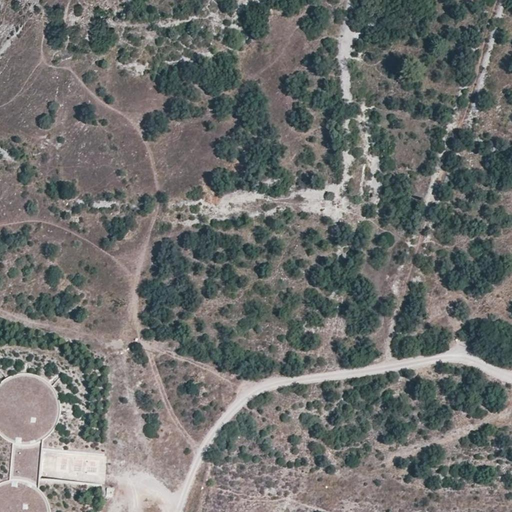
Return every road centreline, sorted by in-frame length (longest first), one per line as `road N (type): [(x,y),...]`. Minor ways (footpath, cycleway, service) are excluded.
road 1 (track): [(196,460),(131,310),(158,189),(149,148),(67,61)]
road 2 (track): [(511,376),(470,357),(439,355),(255,387),(226,413),(196,460),(178,511)]
road 3 (track): [(138,276),(49,222),(0,222)]
road 4 (track): [(255,387),(143,339)]
